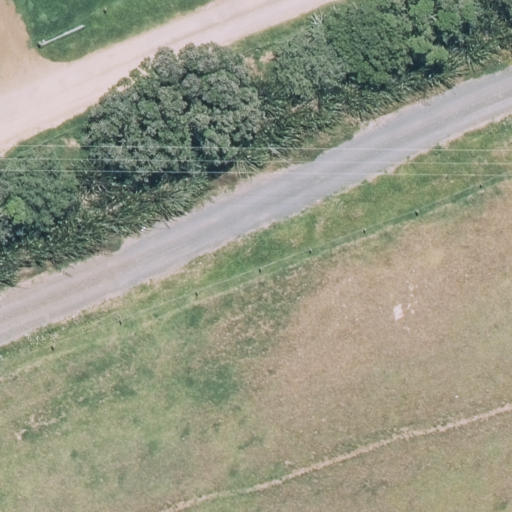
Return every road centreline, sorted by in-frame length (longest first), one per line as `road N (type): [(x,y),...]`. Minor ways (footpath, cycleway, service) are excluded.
road 1 (track): [(0,322),(511,89)]
road 2 (track): [(268,0),(0,119)]
